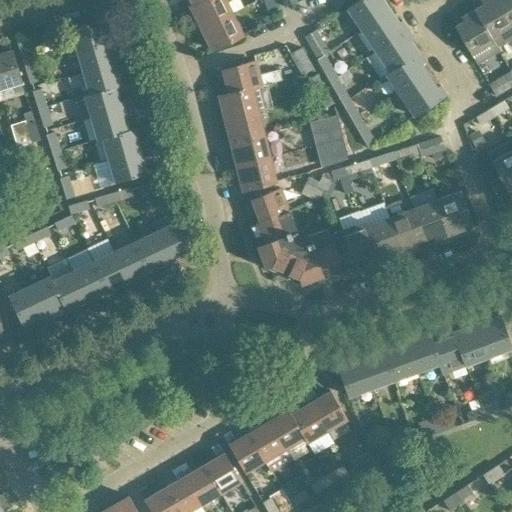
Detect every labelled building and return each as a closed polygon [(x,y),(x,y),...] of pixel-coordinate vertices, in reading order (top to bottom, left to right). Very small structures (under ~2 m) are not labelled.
[(203,0),(192,6),(191,5),(189,6),(201,29),(232,13),(226,2),(230,0),(203,0)] [(277,10),(272,0),(263,0),(269,13),(277,10)] [(358,0),(347,8),(361,29),(389,9),(382,0),(358,0)] [(480,0),(483,4),(474,9),(491,38),(511,25),(511,23),(497,0),(480,0)] [(511,0),(497,0),(511,23),(511,0)] [(389,9),(361,29),(375,50),(407,29),(401,20),(398,22),(389,9)] [(454,26),(471,54),(476,63),(499,50),(491,38),(474,9),(461,17),(463,21),(454,26)] [(232,13),(201,29),(211,50),(242,34),(232,13)] [(112,15),(70,28),(76,50),(108,41),(104,26),(114,23),(112,15)] [(407,29),(375,50),(389,71),(386,74),(418,52),(410,40),(413,38),(407,29)] [(316,30),(304,36),(317,59),(329,52),(316,30)] [(27,40),(18,43),(25,65),(33,62),(27,40)] [(108,41),(76,50),(82,72),(125,60),(123,52),(112,55),(108,41)] [(301,48),(291,54),(303,75),(313,68),(301,48)] [(0,88),(22,82),(12,50),(0,53),(0,88)] [(329,52),(317,59),(330,81),(336,76),(324,55),(329,52)] [(418,52),(386,74),(400,95),(428,76),(420,63),(424,61),(418,52)] [(125,60),(82,72),(89,94),(84,95),(85,96),(116,87),(121,85),(117,70),(127,67),(125,60)] [(282,80),(279,69),(259,74),(256,61),(222,69),(228,93),(251,87),(251,88),(252,88),(266,84),(282,80)] [(33,62),(25,65),(30,83),(39,80),(33,62)] [(336,76),(330,81),(342,103),(349,99),(340,84),(352,77),(347,69),(336,76)] [(511,73),(510,71),(489,84),(496,96),(511,85),(511,73)] [(325,89),(317,74),(310,78),(318,93),(325,89)] [(428,76),(400,95),(414,116),(446,94),(440,85),(436,87),(428,76)] [(273,108),(266,84),(252,88),(251,88),(251,87),(228,93),(218,95),(224,120),(258,111),(273,108)] [(116,87),(85,96),(91,117),(133,105),(130,97),(120,100),(116,87)] [(41,88),(34,90),(32,91),(38,108),(47,106),(41,88)] [(325,89),(318,93),(327,107),(334,103),(325,89)] [(349,99),(342,103),(355,126),(362,121),(349,99)] [(504,100),(490,108),(494,114),(508,106),(504,100)] [(135,113),(133,105),(91,117),(97,138),(128,129),(124,116),(135,113)] [(47,106),(38,108),(44,127),(52,124),(47,106)] [(475,117),(476,118),(479,123),(494,114),(490,108),(475,117)] [(258,111),(224,120),(230,143),(264,134),(258,111)] [(10,124),(12,128),(17,146),(40,139),(34,121),(26,123),(25,119),(10,124)] [(362,121),(355,126),(367,147),(374,143),(362,121)] [(330,124),(331,128),(323,132),(325,142),(334,140),(334,141),(343,138),(338,122),(330,124)] [(133,128),(128,129),(97,138),(98,140),(102,139),(108,159),(150,147),(148,139),(138,142),(133,128)] [(478,131),(469,136),(475,148),(484,143),(478,131)] [(54,132),(47,134),(46,134),(52,153),(60,151),(54,132)] [(264,134),(230,143),(236,166),(270,157),(264,134)] [(441,137),(417,144),(421,156),(422,156),(423,158),(445,151),(441,137)] [(9,138),(0,140),(0,150),(12,147),(9,138)] [(343,138),(334,141),(338,157),(347,155),(343,138)] [(417,144),(392,152),(395,160),(408,156),(408,158),(419,154),(419,157),(421,156),(417,144)] [(150,147),(108,159),(115,182),(146,173),(142,158),(153,155),(150,147)] [(493,161),(485,147),(473,153),(495,193),(506,187),(511,197),(511,186),(497,159),(493,161)] [(511,150),(497,159),(511,186),(511,150)] [(60,151),(52,153),(57,171),(65,168),(60,151)] [(379,156),(368,160),(371,167),(395,160),(392,152),(379,156)] [(270,157),(236,166),(242,189),(276,181),(270,157)] [(368,160),(344,167),(347,175),(360,170),(371,167),(368,160)] [(323,174),(321,177),(330,181),(331,180),(347,175),(344,167),(323,174)] [(66,199),(93,190),(89,177),(70,183),(68,176),(59,178),(66,199)] [(308,196),(308,195),(315,180),(307,177),(300,193),(308,196)] [(315,180),(308,195),(317,199),(319,195),(323,197),(330,181),(321,177),(319,182),(315,180)] [(156,179),(138,185),(141,193),(158,188),(156,179)] [(130,188),(111,193),(115,201),(133,196),(130,188)] [(251,199),(260,221),(260,222),(290,212),(281,188),(251,199)] [(460,190),(437,199),(450,234),(465,229),(463,224),(472,221),(460,190)] [(94,198),(95,199),(97,206),(115,201),(111,193),(94,198)] [(400,199),(385,205),(403,252),(417,246),(416,242),(425,238),(413,208),(405,211),(400,199)] [(437,199),(413,208),(425,238),(433,235),(434,240),(450,234),(437,199)] [(68,206),(70,214),(89,209),(87,200),(68,206)] [(389,217),(366,225),(377,256),(385,253),(387,258),(403,252),(385,205),(384,205),(389,217)] [(260,222),(260,221),(256,223),(264,243),(257,246),(265,267),(272,264),(298,276),(300,283),(321,275),(319,268),(339,260),(327,228),(300,238),(290,212),(260,222)] [(54,222),(54,223),(58,231),(75,223),(70,214),(54,222)] [(176,221),(155,231),(174,271),(181,268),(176,257),(190,251),(176,221)] [(340,231),(344,242),(351,261),(360,257),(362,262),(377,256),(366,225),(365,221),(340,231)] [(46,226),(30,234),(34,242),(50,234),(46,226)] [(155,231),(134,241),(148,271),(162,265),(166,274),(174,271),(155,231)] [(13,242),(13,243),(17,250),(34,242),(30,234),(13,242)] [(134,241),(113,251),(132,291),(140,287),(135,277),(148,271),(134,241)] [(0,247),(0,257),(9,253),(5,245),(0,247)] [(113,251),(93,260),(107,291),(120,284),(125,294),(132,291),(113,251)] [(93,260),(72,270),(91,310),(99,307),(94,297),(107,291),(93,260)] [(50,276),(49,276),(63,306),(65,310),(79,304),(84,314),(91,310),(72,270),(52,280),(50,276)] [(49,276),(29,286),(48,325),(55,321),(50,312),(63,306),(49,276)] [(8,296),(14,307),(22,325),(36,319),(41,328),(48,325),(29,286),(8,296)] [(499,315),(476,323),(488,356),(511,348),(499,315)] [(453,332),(454,335),(465,365),(488,356),(476,323),(453,332)] [(428,330),(405,338),(417,371),(439,363),(442,373),(444,373),(433,343),(428,330)] [(454,335),(433,343),(444,373),(465,365),(454,335)] [(405,338),(382,346),(394,379),(417,371),(405,338)] [(382,346),(359,355),(371,388),(394,379),(382,346)] [(337,363),(343,382),(349,396),(371,388),(359,355),(337,363)] [(312,388),(305,392),(328,431),(348,419),(330,390),(317,398),(312,388)] [(303,406),(291,413),(308,442),(308,443),(328,431),(305,392),(298,396),(303,406)] [(511,392),(503,395),(506,405),(507,408),(511,406),(511,392)] [(465,413),(468,420),(468,422),(483,417),(477,398),(468,402),(471,411),(465,413)] [(491,404),(480,408),(483,417),(500,411),(499,408),(497,402),(491,404)] [(269,407),(263,410),(289,454),(308,442),(291,413),(288,409),(275,416),(269,407)] [(261,424),(250,431),(267,461),(272,470),(291,458),(289,454),(263,410),(256,415),(261,424)] [(417,423),(420,430),(423,438),(439,432),(434,417),(417,423)] [(434,417),(439,432),(455,426),(452,419),(436,424),(434,417)] [(230,430),(223,434),(246,473),(267,461),(250,431),(236,439),(230,430)] [(407,435),(390,441),(393,449),(409,443),(407,435)] [(375,447),(378,454),(393,449),(390,441),(375,447)] [(216,457),(204,464),(221,492),(241,481),(218,443),(211,447),(216,457)] [(350,462),(354,468),(355,469),(371,459),(367,451),(350,462)] [(185,462),(179,466),(201,504),(221,492),(204,464),(191,471),(185,462)] [(497,464),(482,474),(488,484),(504,474),(497,464)] [(177,480),(165,487),(179,511),(186,511),(201,504),(179,466),(171,470),(177,480)] [(343,466),(327,476),(332,483),(348,474),(343,466)] [(311,486),(315,493),(316,494),(332,483),(327,476),(311,486)] [(467,484),(455,492),(462,503),(474,495),(467,484)] [(139,489),(151,511),(179,511),(165,487),(152,494),(146,485),(139,489)] [(290,499),(291,502),(294,507),(309,498),(304,490),(290,499)] [(0,503),(8,499),(5,492),(0,493),(0,503)] [(455,492),(443,500),(450,511),(462,503),(455,492)] [(138,511),(128,495),(99,511),(138,511)] [(270,499),(264,502),(269,511),(280,511),(272,497),(270,499)] [(12,506),(8,499),(0,503),(0,511),(2,511),(12,506)]
